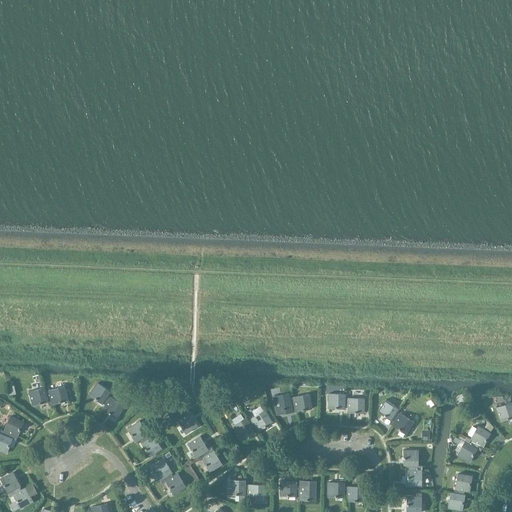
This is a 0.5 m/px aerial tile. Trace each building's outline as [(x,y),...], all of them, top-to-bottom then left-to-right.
[(103,403),(106,405),(108,401),(105,399),(107,395),(110,391),(97,383),(89,395),(102,404),(103,403)] [(50,395),(51,400),(53,404),(68,400),(64,386),(49,390),(49,391),(45,392),(46,396),(50,395)] [(48,400),(51,400),(50,395),(46,396),(45,392),(44,387),(29,391),(33,406),(48,402),(48,400)] [(292,412),(296,411),(294,402),(290,403),(290,398),(289,393),(273,396),(276,411),(291,408),(292,412)] [(344,408),(348,408),(348,403),(344,403),(344,399),(344,394),(329,393),(329,408),(344,409),(344,408)] [(294,402),(296,411),(311,409),(309,394),(293,397),(290,398),(290,403),(294,402)] [(108,401),(106,405),(103,409),(116,418),(124,406),(111,397),(111,398),(107,395),(105,399),(108,401)] [(181,417),(185,415),(183,412),(184,411),(176,398),(163,406),(171,419),(176,416),(179,414),(181,417)] [(348,403),(348,408),(348,413),(364,413),(364,398),(348,398),(348,399),(344,399),(344,403),(348,403)] [(389,423),(393,426),(397,418),(394,416),(396,412),(399,408),(386,399),(378,412),(391,420),(389,423)] [(511,406),(511,402),(496,407),(501,422),(511,417),(511,406)] [(254,423),(256,426),(259,431),(272,422),(264,410),(251,418),(252,419),(248,421),(251,425),(254,423)] [(179,414),(176,416),(178,420),(177,420),(185,433),(198,425),(190,412),(185,415),(181,417),(179,414)] [(397,418),(393,426),(392,426),(406,434),(413,421),(400,413),(400,414),(396,412),(394,416),(397,418)] [(5,431),(3,435),(7,437),(9,433),(13,435),(17,437),(23,422),(9,416),(4,431),(5,431)] [(253,429),(256,426),(254,423),(251,425),(248,421),(245,417),(232,425),(241,438),(254,430),(253,429)] [(145,440),(149,438),(147,434),(148,434),(140,421),(127,429),(135,442),(139,439),(143,437),(145,440)] [(466,437),(464,441),(468,443),(472,445),(474,442),(478,444),(483,447),(491,433),(477,426),(470,439),(466,437)] [(11,438),(13,435),(9,433),(7,437),(3,435),(0,433),(0,450),(7,453),(12,439),(11,438)] [(153,435),(149,438),(145,440),(143,437),(139,439),(142,443),(141,443),(149,456),(162,448),(153,435)] [(206,456),(214,451),(211,447),(208,449),(200,436),(187,444),(196,457),(200,455),(203,452),(206,456)] [(464,441),(457,454),(470,462),(477,448),(481,450),(483,447),(478,444),(474,442),(472,445),(468,443),(464,441)] [(403,466),(408,466),(413,466),(413,470),(417,470),(417,466),(418,466),(418,450),(403,450),(403,466)] [(222,464),(214,451),(206,456),(203,452),(200,455),(202,458),(201,459),(209,472),(222,464)] [(169,479),(173,476),(171,473),(172,472),(164,459),(151,467),(159,480),(163,478),(167,475),(169,479)] [(413,466),(408,466),(408,470),(407,470),(407,485),(422,486),(422,470),(417,470),(413,470),(413,466)] [(13,472),(0,479),(7,493),(11,491),(15,489),(17,492),(21,490),(19,487),(21,486),(20,485),(20,486),(13,473),(14,473),(13,472)] [(178,473),(173,476),(169,479),(167,475),(163,478),(165,481),(173,494),(186,486),(178,473)] [(455,489),(455,493),(459,494),(460,490),(464,491),(470,492),(472,476),(457,474),(455,489)] [(245,494),(249,494),(249,490),(245,489),(245,485),(245,480),(229,480),(229,495),(245,495),(245,494)] [(296,495),(300,495),(300,491),(296,491),(296,486),(296,481),(280,481),(280,496),(296,496),(296,495)] [(300,491),(300,495),(300,500),(315,501),(315,481),(300,481),(300,486),(296,486),(296,491),(300,491)] [(344,482),(329,482),(328,497),(344,497),(344,496),(346,496),(346,487),(344,487),(344,482)] [(15,489),(11,491),(13,494),(20,508),(33,501),(32,501),(30,496),(37,492),(33,484),(26,487),(21,490),(17,492),(15,489)] [(249,490),(249,494),(248,499),(264,500),(264,484),(249,484),(249,485),(245,485),(245,489),(249,490)] [(348,487),(346,487),(346,496),(344,496),(344,497),(344,501),(363,502),(363,487),(348,486),(348,487)] [(464,495),(464,491),(460,490),(459,494),(455,493),(450,492),(448,508),(462,510),(465,495),(464,495)] [(416,493),(416,497),(407,497),(406,511),(421,511),(422,493),(416,493)]
